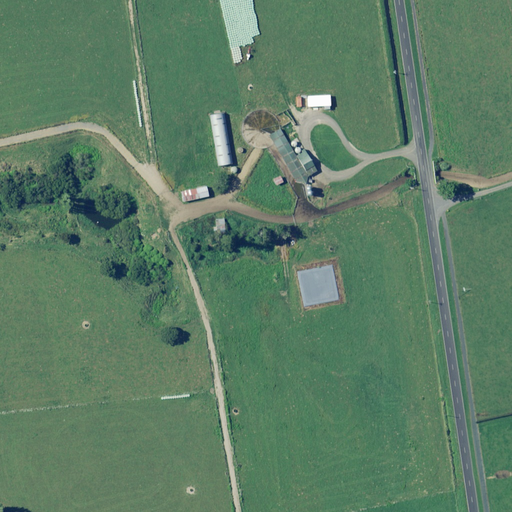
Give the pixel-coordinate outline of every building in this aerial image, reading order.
[(330,109),(329,96),(307,96),(307,107),(323,106),(324,110),(330,109)] [(233,164),(224,113),(210,115),(219,166),(233,164)] [(269,136),(299,186),(309,180),(280,129),(269,136)] [(317,172),(305,150),(296,155),(309,177),(317,172)] [(232,174),(233,174),(234,174),(235,174),(235,173),(236,173),(237,173),(237,172),(238,171),(238,170),(238,169),(238,168),(237,167),(237,166),(236,166),(236,165),(235,165),(234,165),(233,165),(232,165),(231,166),(230,167),(229,168),(229,169),(229,170),(230,171),(230,172),(231,173),(232,173),(232,174)] [(276,186),(284,182),(280,175),(272,179),(276,186)] [(209,197),(207,186),(180,192),(183,202),(209,197)] [(225,235),(224,219),(215,219),(216,235),(225,235)]
